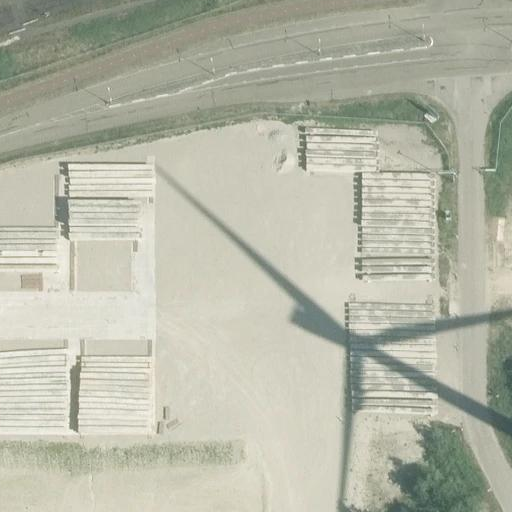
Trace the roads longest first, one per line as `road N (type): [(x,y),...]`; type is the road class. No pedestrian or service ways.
road 1 (unclassified): [(511,506),(480,438),(472,395),(474,69)]
road 2 (tertiary): [(473,22),(247,55),(72,114)]
road 3 (tertiary): [(72,114),(474,69)]
